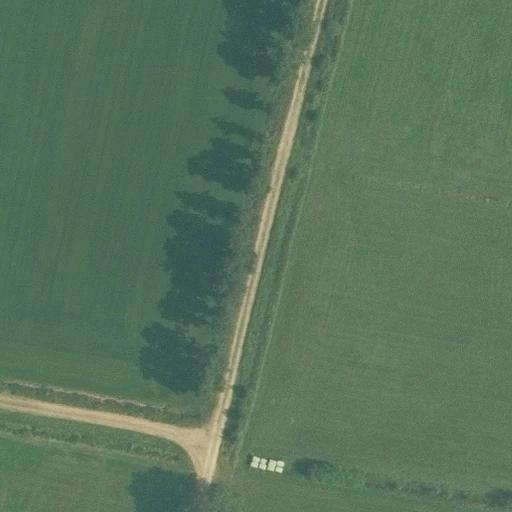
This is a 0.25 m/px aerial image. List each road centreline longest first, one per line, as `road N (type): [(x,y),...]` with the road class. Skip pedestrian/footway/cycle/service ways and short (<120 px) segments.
road 1 (track): [(322,0),(215,434)]
road 2 (track): [(0,397),(215,434)]
